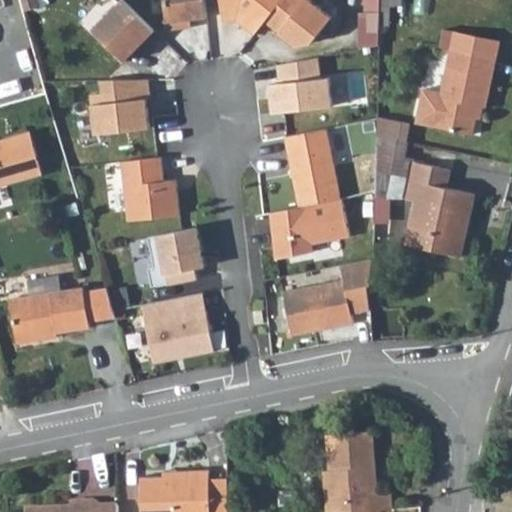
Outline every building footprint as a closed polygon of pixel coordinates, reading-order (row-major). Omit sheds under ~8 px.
[(154,31),(122,0),(120,0),(92,29),(124,61),(154,31)] [(164,0),(167,22),(206,17),(204,0),(164,0)] [(264,22),(281,0),(218,0),(221,22),(235,21),(253,35),(264,22)] [(281,0),(264,22),(294,47),(310,43),(331,18),(308,0),(281,0)] [(425,123),(476,134),(482,108),(490,110),(501,60),(457,49),(446,92),(428,87),(421,115),(425,123)] [(317,57),(310,59),(312,80),(320,79),(317,57)] [(312,80),(310,59),(277,65),(279,83),(269,84),(272,113),(331,106),(328,78),(320,79),(312,80)] [(148,79),(111,80),(112,92),(101,94),(90,95),(94,134),(149,128),(146,100),(150,99),(148,79)] [(111,80),(99,80),(101,94),(112,92),(111,80)] [(399,125),(378,118),(378,133),(400,138),(399,125)] [(325,128),(285,136),(302,206),(343,198),(325,128)] [(30,133),(0,141),(0,185),(41,174),(30,133)] [(392,176),(402,177),(400,138),(378,133),(378,205),(390,206),(392,176)] [(404,178),(411,141),(400,138),(402,177),(404,178)] [(157,157),(121,161),(127,221),(179,215),(175,179),(163,181),(161,157),(157,157)] [(455,171),(417,161),(407,197),(418,200),(408,242),(460,256),(477,195),(450,188),(455,171)] [(302,206),(272,212),(278,258),(316,251),(315,243),(352,236),(345,198),(343,198),(302,206)] [(203,266),(195,227),(147,237),(153,266),(147,267),(151,286),(196,278),(194,268),(203,266)] [(370,310),(374,259),(340,265),(342,280),(282,291),(290,336),(352,324),(350,314),(370,310)] [(63,274),(32,281),(34,297),(11,302),(18,348),(40,345),(39,338),(89,328),(81,289),(65,291),(63,274)] [(202,291),(192,294),(195,311),(205,309),(202,291)] [(192,294),(141,304),(153,362),(213,351),(205,309),(195,311),(192,294)] [(260,310),(251,311),(252,323),(261,322),(260,310)] [(326,473),(329,511),(346,511),(395,506),(392,492),(382,493),(375,433),(329,438),(332,472),(326,473)] [(149,511),(236,511),(235,475),(216,476),(216,469),(174,469),(174,475),(148,476),(149,511)] [(88,503),(34,505),(33,511),(124,511),(124,503),(110,503),(104,498),(96,497),(88,503)]
